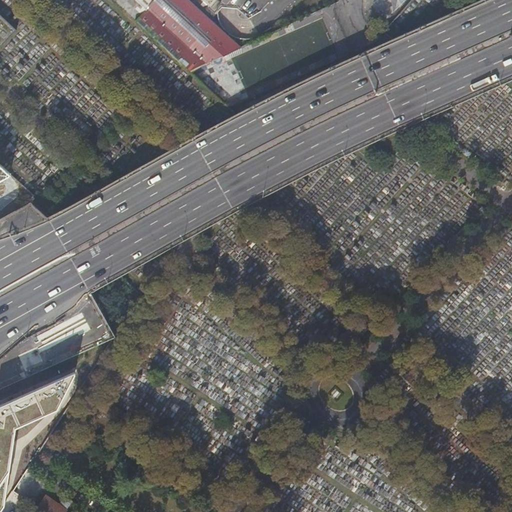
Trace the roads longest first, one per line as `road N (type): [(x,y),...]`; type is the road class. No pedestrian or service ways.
road 1 (trunk): [(88,271),(252,178),(511,59)]
road 2 (trunk): [(511,8),(232,140),(96,217)]
